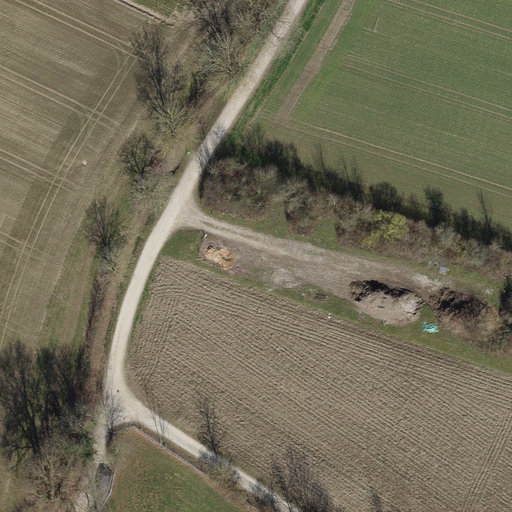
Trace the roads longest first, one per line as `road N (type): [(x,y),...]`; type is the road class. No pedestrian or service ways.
road 1 (track): [(300,0),(187,183),(123,316),(77,511)]
road 2 (track): [(176,207),(421,281)]
road 3 (track): [(284,511),(107,396)]
